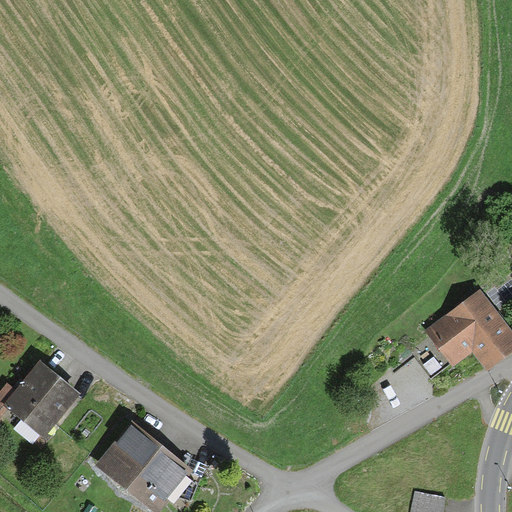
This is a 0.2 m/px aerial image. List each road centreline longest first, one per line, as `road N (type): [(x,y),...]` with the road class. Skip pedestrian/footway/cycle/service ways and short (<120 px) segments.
road 1 (residential): [(0,292),(186,422),(291,484)]
road 2 (residential): [(291,484),(511,366)]
